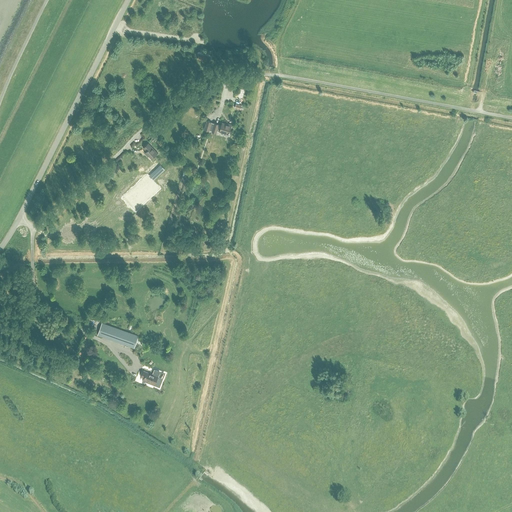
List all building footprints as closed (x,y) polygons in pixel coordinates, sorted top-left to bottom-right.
[(209,129),(212,130),(212,131),(216,133),(217,130),(220,130),(220,131),(228,134),(231,124),(229,124),(229,125),(222,123),(221,126),(218,125),(219,124),(214,123),(214,124),(211,123),(211,122),(207,121),(204,129),(209,131),(209,129)] [(147,155),(151,159),(158,153),(148,143),(143,148),(146,151),(144,153),(147,155)] [(157,177),(165,169),(161,165),(158,167),(160,169),(154,174),(157,177)] [(98,335),(134,348),(138,336),(102,323),(98,335)] [(143,380),(155,384),(158,377),(144,371),(141,377),(144,378),(143,380)]
